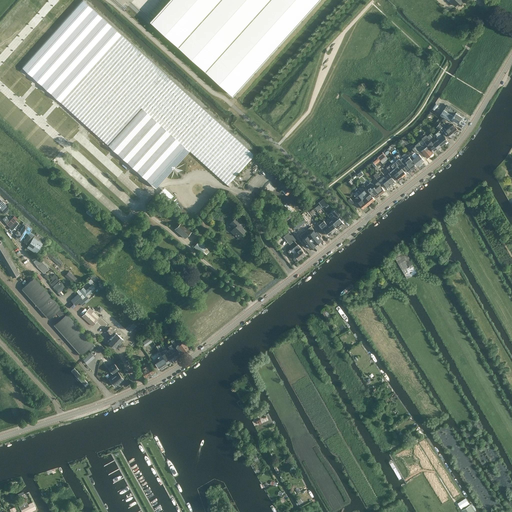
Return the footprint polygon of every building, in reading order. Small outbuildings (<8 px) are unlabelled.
[(82,0),(22,67),(89,128),(155,188),(189,150),(227,185),(254,155),(82,0)] [(169,0),(151,21),(233,95),(318,0),(169,0)] [(444,109),(441,115),(449,120),(450,118),(458,123),(462,117),(456,113),(454,116),(444,109)] [(449,123),(447,125),(447,126),(455,135),(458,132),(455,128),(452,125),(451,126),(449,123)] [(455,135),(447,126),(444,128),(448,133),(448,134),(451,137),(455,135)] [(438,139),(436,140),(441,146),(448,140),(443,134),(442,135),(438,131),(435,133),(437,136),(437,137),(438,139)] [(436,140),(433,143),(432,141),(431,141),(437,149),(441,146),(436,140)] [(437,149),(431,141),(428,144),(434,151),(437,149)] [(422,145),(422,146),(419,142),(415,145),(416,147),(413,149),(416,153),(419,151),(418,150),(420,149),(421,150),(420,151),(426,158),(433,152),(426,144),(423,146),(422,145)] [(383,163),(389,158),(384,152),(372,162),(375,165),(381,160),(383,163)] [(410,155),(409,156),(414,162),(417,165),(423,160),(418,154),(413,159),(410,155)] [(412,169),(403,158),(401,156),(399,158),(397,155),(394,157),(397,160),(396,160),(403,170),(405,168),(408,173),(412,169)] [(413,163),(414,162),(409,156),(408,155),(403,158),(412,169),(416,167),(413,163)] [(396,161),(394,163),(396,165),(395,166),(396,167),(395,168),(403,177),(406,174),(401,168),(400,169),(397,165),(398,164),(396,161)] [(396,165),(394,163),(392,165),(393,166),(393,167),(392,166),(388,169),(390,172),(396,180),(397,182),(400,179),(403,177),(395,168),(396,167),(395,166),(396,165)] [(396,180),(390,172),(387,174),(390,177),(387,179),(393,186),(396,183),(395,181),(396,180)] [(393,186),(387,179),(386,178),(386,179),(384,176),(379,180),(384,187),(386,186),(389,189),(393,186)] [(377,186),(375,187),(381,195),(385,191),(381,186),(382,186),(380,183),(379,181),(376,184),(377,186)] [(294,190),(285,182),(282,185),(284,187),(282,190),(288,196),(294,190)] [(370,183),(366,186),(373,195),(373,194),(377,198),(381,195),(375,187),(371,182),(370,183)] [(161,192),(171,199),(174,194),(164,187),(161,192)] [(365,190),(362,192),(371,203),(375,199),(370,193),(368,194),(365,190)] [(371,203),(362,192),(359,195),(362,199),(367,206),(371,203)] [(359,195),(355,199),(358,202),(357,203),(361,208),(362,208),(363,209),(367,206),(362,199),(359,195)] [(323,198),(319,202),(322,207),(325,205),(326,207),(329,205),(323,198)] [(295,201),(289,206),(292,211),(299,206),(295,201)] [(307,221),(303,215),(297,220),(301,225),(307,221)] [(14,216),(6,224),(9,227),(17,218),(14,216)] [(244,224),(236,216),(229,223),(234,228),(231,231),(238,238),(245,230),(241,226),(244,224)] [(339,218),(334,222),(338,229),(344,224),(339,218)] [(301,225),(297,220),(291,224),(295,230),(301,225)] [(181,221),(174,229),(184,238),(189,234),(191,231),(181,221)] [(329,226),(325,222),(324,221),(319,224),(321,226),(324,231),(325,230),(330,235),(333,233),(329,226)] [(331,224),(329,226),(333,233),(337,230),(333,224),(334,223),(333,223),(332,221),(330,223),(331,224)] [(20,226),(15,225),(14,231),(16,231),(16,234),(19,234),(18,238),(21,239),(23,229),(20,229),(20,226)] [(311,226),(305,230),(316,245),(316,244),(318,242),(319,243),(319,242),(322,240),(319,236),(320,235),(321,236),(317,230),(315,231),(314,229),(311,226)] [(316,245),(305,230),(305,231),(300,235),(304,241),(303,242),(303,243),(307,247),(307,246),(308,245),(311,249),(313,247),(314,247),(316,245)] [(292,242),(295,239),(289,232),(286,235),(292,242)] [(40,243),(33,239),(28,247),(35,251),(40,243)] [(200,244),(198,242),(194,247),(200,253),(202,251),(205,255),(208,252),(203,247),(204,245),(202,243),(200,244)] [(1,243),(0,243),(0,255),(13,277),(19,273),(1,243)] [(306,254),(298,244),(293,248),(288,252),(292,255),(294,254),(299,260),(306,254)] [(63,262),(47,248),(41,255),(45,259),(47,257),(50,260),(51,258),(60,266),(63,262)] [(407,278),(408,278),(417,272),(405,251),(394,256),(407,278)] [(49,268),(40,260),(35,265),(44,273),(46,270),(47,271),(49,268)] [(69,271),(64,275),(74,285),(79,280),(69,271)] [(50,283),(53,285),(59,279),(54,274),(50,278),(53,280),(50,283)] [(67,313),(66,313),(61,308),(34,278),(22,288),(49,318),(56,312),(61,318),(54,324),(81,354),(88,348),(90,350),(95,346),(93,343),(67,313)] [(59,281),(53,287),(58,293),(66,287),(61,281),(60,282),(59,281)] [(83,287),(80,290),(86,297),(95,288),(92,285),(86,289),(83,287)] [(81,299),(77,295),(73,298),(75,301),(73,302),(75,304),(81,299)] [(338,307),(337,308),(337,309),(337,310),(346,323),(347,324),(348,324),(349,324),(350,323),(350,322),(349,321),(340,308),(340,307),(339,307),(338,307)] [(90,308),(82,316),(92,326),(96,321),(103,328),(107,323),(90,308)] [(323,313),(327,319),(331,316),(326,310),(323,313)] [(106,331),(111,336),(107,341),(115,348),(123,339),(115,332),(114,333),(108,328),(106,331)] [(146,345),(153,340),(150,337),(143,341),(146,345)] [(173,338),(171,340),(175,346),(180,354),(183,352),(185,351),(186,351),(188,350),(188,349),(188,348),(183,341),(180,343),(179,343),(177,344),(173,338)] [(180,355),(176,350),(174,347),(172,344),(168,346),(169,349),(165,352),(171,361),(175,359),(180,355)] [(165,352),(163,348),(159,351),(167,364),(171,361),(165,352)] [(163,358),(161,360),(160,360),(160,359),(159,360),(163,366),(167,364),(159,351),(163,358)] [(91,352),(83,359),(87,364),(95,357),(91,352)] [(115,372),(118,369),(120,371),(108,355),(114,363),(108,368),(102,360),(112,374),(113,373),(115,375),(117,374),(115,372)] [(135,356),(132,358),(139,370),(140,369),(146,365),(145,364),(141,366),(135,356)] [(156,363),(156,364),(159,369),(163,366),(159,360),(158,360),(155,362),(156,363)] [(146,365),(140,369),(146,378),(148,376),(150,378),(152,377),(150,375),(156,372),(150,363),(146,365)] [(73,366),(67,372),(84,390),(90,385),(73,366)] [(115,386),(124,379),(119,372),(117,374),(115,375),(110,379),(115,386)] [(24,498),(17,501),(22,511),(29,511),(36,509),(32,502),(27,505),(24,498)] [(467,507),(470,505),(469,503),(466,498),(457,503),(461,508),(462,510),(467,507)]
